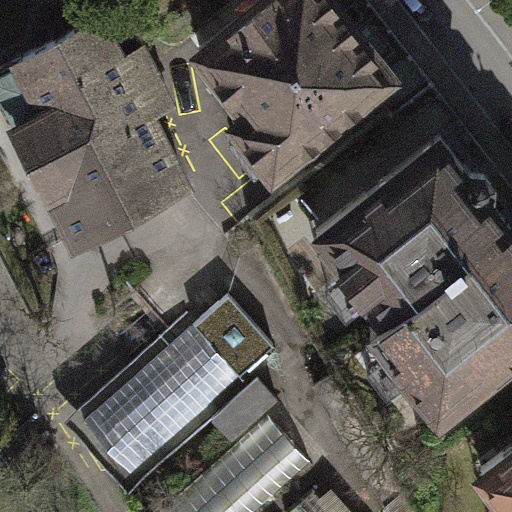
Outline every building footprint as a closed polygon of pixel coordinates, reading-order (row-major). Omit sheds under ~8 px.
[(275,167),(395,73),(338,0),(257,0),(199,45),(247,107),(235,116),(275,167)] [(102,15),(0,66),(0,82),(18,118),(17,119),(51,186),(53,185),(78,233),(186,177),(149,106),(170,96),(144,44),(123,55),(102,15)] [(472,169),(469,171),(440,134),(317,228),(383,313),(384,314),(507,220),(486,193),(489,191),(490,178),(484,170),(472,169)] [(511,225),(507,220),(384,314),(383,313),(370,322),(439,411),(511,354),(511,225)] [(274,344),(229,293),(85,420),(130,471),(274,344)] [(384,508),(406,496),(401,485),(383,456),(334,373),(313,385),(384,508)] [(259,377),(214,417),(233,438),(278,398),(259,377)] [(254,511),(313,460),(270,413),(163,509),(165,511),(254,511)] [(511,443),(482,467),(511,504),(511,443)] [(335,511),(314,487),(286,511),(335,511)]
